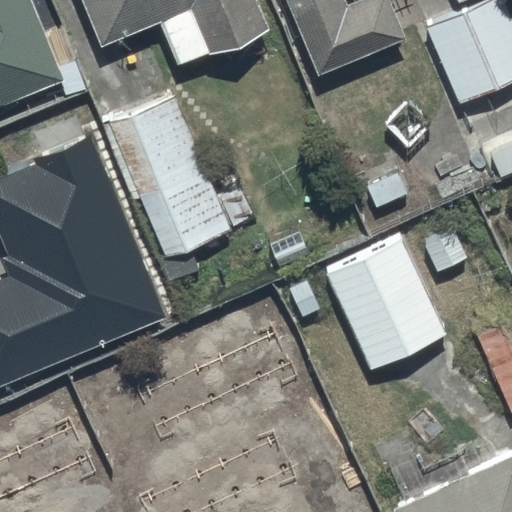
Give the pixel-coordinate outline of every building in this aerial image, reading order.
[(0,0),(0,94),(65,67),(36,0),(0,0)] [(258,0),(85,0),(99,35),(158,12),(175,55),(266,18),(258,0)] [(288,0),(316,66),(406,29),(394,0),(288,0)] [(511,6),(509,0),(465,0),(427,17),(461,94),(497,78),(509,106),(511,104),(511,6)] [(230,221),(173,86),(107,114),(164,248),(230,221)] [(511,133),(489,143),(500,170),(511,165),(511,133)] [(401,227),(323,261),(369,360),(444,328),(401,227)] [(273,271),(234,291),(254,331),(293,311),(273,271)] [(511,306),(474,322),(510,405),(511,404),(511,306)] [(299,350),(244,376),(296,485),(350,459),(299,350)] [(84,427),(5,464),(27,511),(110,511),(121,507),(84,427)] [(511,511),(511,443),(391,496),(398,511),(511,511)]
